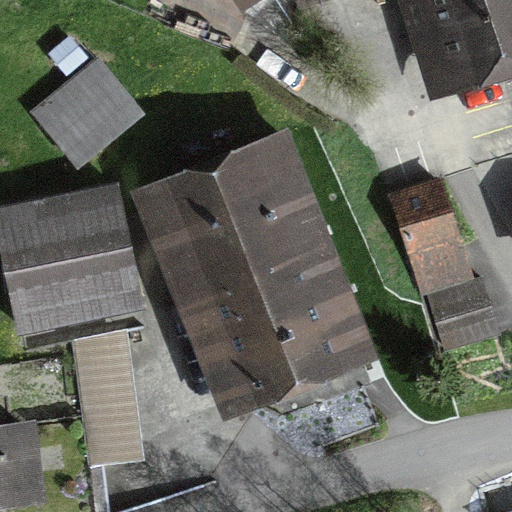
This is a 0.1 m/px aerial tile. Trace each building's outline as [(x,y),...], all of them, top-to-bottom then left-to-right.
[(511,0),(431,0),(455,72),(511,52),(511,0)] [(39,115),(78,162),(144,107),(105,61),(39,115)] [(283,135),(173,178),(255,387),(337,355),(320,313),(349,302),(283,135)] [(142,301),(116,183),(0,208),(0,224),(22,327),(142,301)] [(467,273),(440,183),(394,197),(422,287),(467,273)] [(482,276),(428,293),(445,346),(498,329),(482,276)] [(123,340),(69,345),(82,465),(136,459),(123,340)] [(0,494),(35,490),(26,425),(1,428),(0,418),(0,494)]
